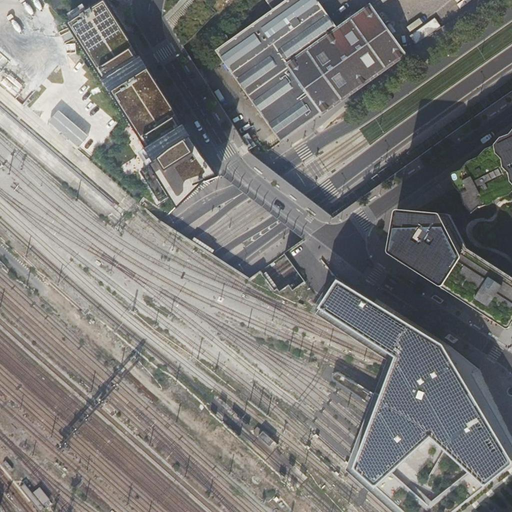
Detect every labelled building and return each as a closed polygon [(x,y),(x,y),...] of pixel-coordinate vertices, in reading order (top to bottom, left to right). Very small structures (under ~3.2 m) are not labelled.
[(216,51),(282,142),(288,137),(315,118),(322,113),(341,99),(374,75),(404,55),(368,6),(337,28),(316,0),(266,0),(274,10),(216,51)] [(163,89),(104,2),(68,25),(155,160),(139,171),(171,213),(203,181),(218,175),(163,89)] [(0,84),(20,101),(19,91),(21,88),(1,54),(0,52),(0,84)] [(511,134),(452,176),(457,185),(462,191),(472,212),(511,191),(511,134)] [(93,157),(101,164),(105,159),(97,152),(93,157)] [(459,242),(511,276),(511,191),(472,212),(462,191),(457,185),(430,202),(439,217),(459,242)] [(440,282),(507,326),(511,318),(511,276),(459,242),(439,217),(399,214),(392,252),(411,264),(440,282)] [(339,469),(375,501),(387,511),(456,511),(469,502),(489,485),(511,466),(511,463),(496,435),(463,376),(448,350),(391,313),(337,278),(312,321),(378,363),(339,469)] [(35,511),(36,511),(40,509),(38,506),(27,493),(20,483),(15,487),(35,511)] [(45,500),(35,487),(27,493),(38,506),(45,500)]
